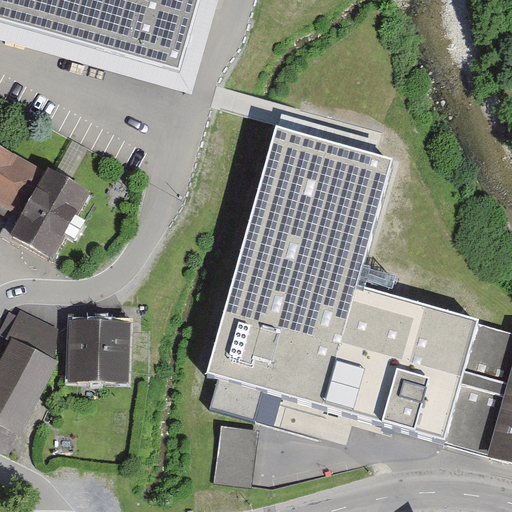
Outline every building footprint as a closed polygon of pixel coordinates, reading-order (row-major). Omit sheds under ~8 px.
[(200,0),(0,0),(0,22),(180,73),(200,0)] [(207,381),(444,449),(461,387),(465,376),(478,327),(359,293),(395,168),(278,134),(224,321),(207,381)] [(0,210),(19,221),(45,174),(0,149),(0,210)] [(45,174),(19,221),(8,241),(54,266),(91,199),(45,174)] [(60,337),(20,317),(7,343),(11,345),(0,367),(0,457),(9,462),(56,368),(47,363),(60,337)] [(511,337),(478,327),(465,376),(508,388),(511,373),(511,337)] [(131,330),(72,329),(71,388),(130,388),(131,330)] [(511,373),(508,388),(505,400),(487,461),(511,468),(511,373)] [(465,376),(461,387),(505,400),(508,388),(465,376)] [(487,461),(505,400),(461,387),(444,449),(487,461)] [(223,419),(219,475),(257,478),(261,422),(223,419)]
